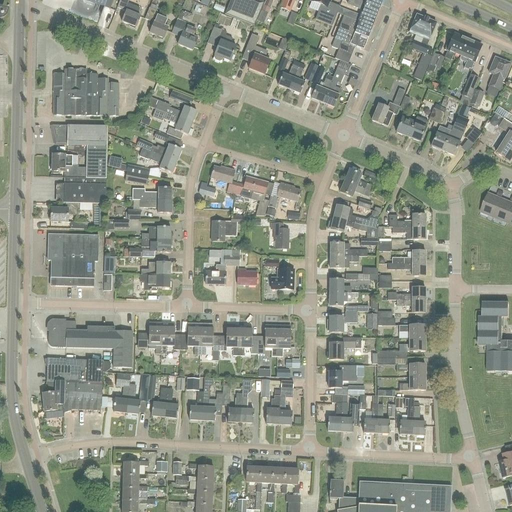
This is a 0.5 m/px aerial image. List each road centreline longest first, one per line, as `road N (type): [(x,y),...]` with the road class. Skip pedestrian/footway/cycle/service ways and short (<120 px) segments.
road 1 (residential): [(310,452),(91,443),(24,457)]
road 2 (residential): [(226,89),(19,3)]
road 3 (tertiary): [(15,207),(19,3)]
road 4 (residential): [(187,307),(13,304)]
road 5 (residential): [(472,458),(456,373),(457,291)]
road 6 (residential): [(472,458),(310,452)]
road 7 (residential): [(187,307),(188,201),(203,147)]
road 8 (tertiary): [(24,457),(13,412),(13,304)]
road 9 (residential): [(344,135),(401,1)]
road 10 (residential): [(310,452),(312,314)]
road 11 (residential): [(312,314),(312,234),(326,180)]
road 12 (residential): [(326,180),(203,147)]
road 13 (residential): [(344,135),(226,89)]
road 14 (residential): [(312,314),(187,307)]
road 15 (residential): [(453,191),(441,176),(344,135)]
road 16 (residential): [(401,1),(511,48)]
